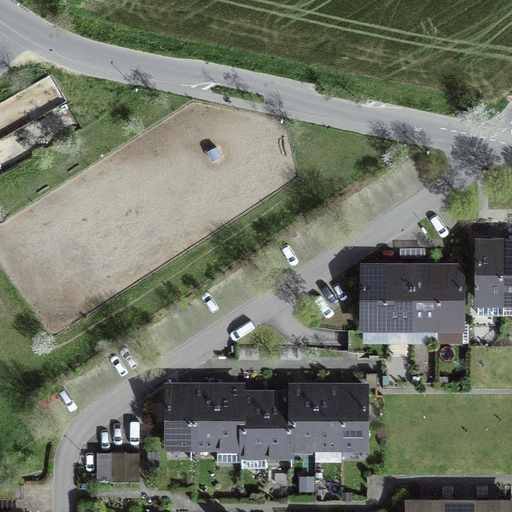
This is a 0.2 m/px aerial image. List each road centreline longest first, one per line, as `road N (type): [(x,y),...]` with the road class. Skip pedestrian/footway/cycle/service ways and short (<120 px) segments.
road 1 (residential): [(63,511),(68,433),(511,143)]
road 2 (residential): [(511,143),(141,66),(30,30)]
